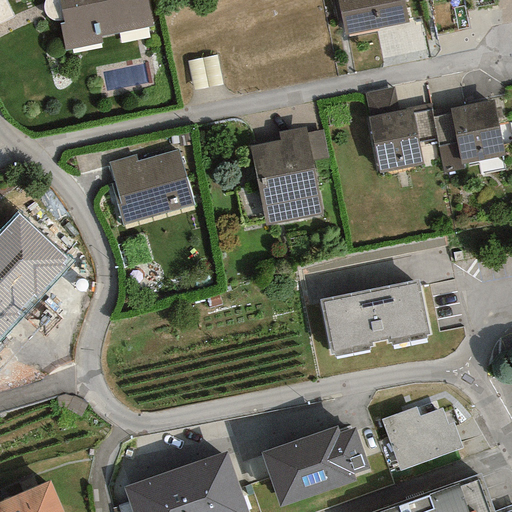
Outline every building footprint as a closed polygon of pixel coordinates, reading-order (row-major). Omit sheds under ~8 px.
[(0,0),(0,18),(13,13),(6,0),(0,0)] [(45,0),(44,2),(43,8),(44,13),(46,16),(50,19),(53,20),(56,20),(60,20),(63,20),(59,0),(45,0)] [(59,0),(63,20),(64,23),(59,24),(64,50),(101,43),(99,37),(152,26),(146,0),(59,0)] [(403,0),(337,0),(344,35),(407,22),(403,0)] [(224,80),(218,51),(189,56),(195,85),(224,80)] [(364,93),(369,117),(398,112),(394,88),(364,93)] [(493,100),(450,109),(451,114),(460,164),(462,164),(504,156),(493,100)] [(369,117),(367,117),(377,173),(422,165),(418,142),(436,139),(432,117),(430,103),(405,108),(406,110),(398,112),(369,117)] [(460,164),(451,114),(432,117),(436,139),(442,173),(463,170),(462,164),(460,164)] [(305,127),(278,132),(279,141),(249,147),(265,226),(322,215),(312,162),(306,133),(305,127)] [(322,130),(306,133),(312,162),(328,159),(322,130)] [(177,150),(137,161),(135,154),(108,163),(114,184),(111,185),(122,225),(193,205),(177,150)] [(19,214),(0,233),(0,339),(72,263),(19,214)] [(417,280),(318,300),(330,355),(333,354),(334,357),(369,351),(369,347),(372,346),(371,343),(387,340),(387,343),(390,343),(391,346),(426,338),(426,335),(428,334),(417,280)] [(511,350),(492,357),(499,381),(511,377),(511,350)] [(415,407),(380,420),(399,471),(462,448),(453,423),(447,425),(441,408),(419,416),(415,407)] [(337,426),(259,452),(278,508),(355,481),(352,473),(368,468),(354,428),(339,433),(337,426)] [(247,511),(227,452),(123,488),(131,511),(247,511)] [(493,511),(481,475),(374,511),(493,511)] [(62,511),(49,481),(0,501),(0,511),(62,511)]
